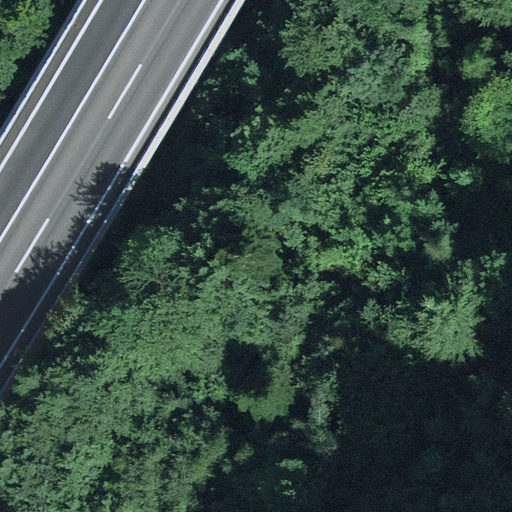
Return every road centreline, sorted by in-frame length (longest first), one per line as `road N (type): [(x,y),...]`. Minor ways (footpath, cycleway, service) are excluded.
road 1 (trunk): [(0,279),(166,0)]
road 2 (unclassified): [(0,155),(190,0)]
